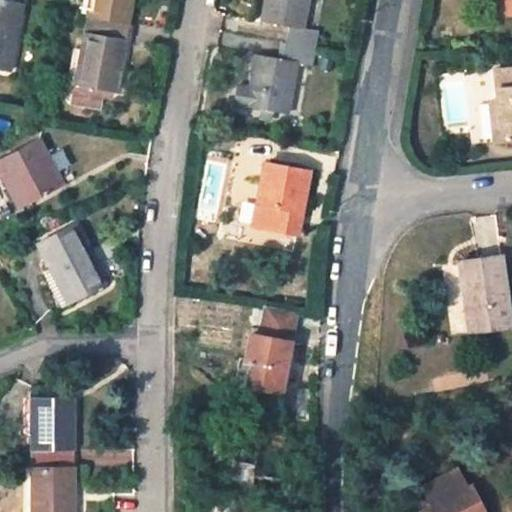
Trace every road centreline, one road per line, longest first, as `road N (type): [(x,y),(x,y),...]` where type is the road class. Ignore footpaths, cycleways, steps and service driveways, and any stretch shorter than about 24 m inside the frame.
road 1 (residential): [(152,342),(162,185),(195,0)]
road 2 (unclassified): [(334,511),(334,438),(362,203)]
road 3 (unclassified): [(362,203),(396,0)]
road 4 (residential): [(153,511),(152,342)]
road 5 (residential): [(0,365),(48,343),(152,342)]
road 6 (residential): [(362,203),(511,188)]
